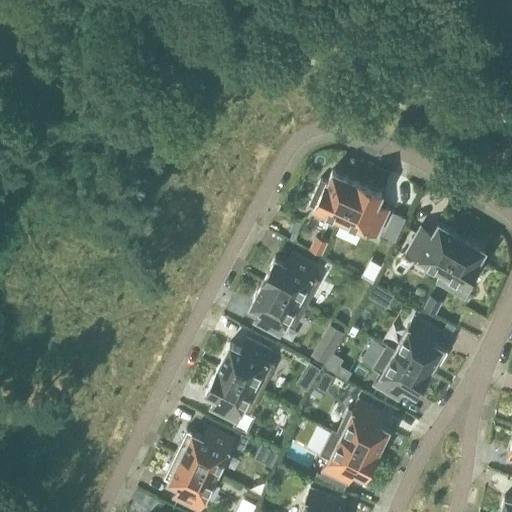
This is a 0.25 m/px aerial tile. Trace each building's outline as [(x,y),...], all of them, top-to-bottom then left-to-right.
[(309,203),(340,218),(357,181),(332,169),(327,181),(320,178),(309,203)] [(382,192),(357,181),(340,218),(377,234),(388,209),(376,204),(382,192)] [(407,249),(441,270),(462,234),(438,221),(432,232),(420,226),(407,249)] [(390,226),(385,237),(395,241),(400,231),(390,226)] [(485,248),(462,234),(441,270),(471,287),(485,263),(479,259),(485,248)] [(320,254),(326,243),(315,237),(309,248),(320,254)] [(275,256),(262,280),(298,299),(317,264),(293,251),(287,262),(275,256)] [(279,334),(298,299),(262,280),(250,304),(261,310),(255,321),(279,334)] [(374,285),(368,295),(373,298),(379,288),(374,285)] [(423,308),(434,313),(440,302),(429,296),(423,308)] [(429,369),(429,370),(434,373),(448,349),(432,339),(438,328),(415,314),(394,348),(429,369)] [(448,335),(453,327),(446,322),(440,331),(448,335)] [(217,366),(254,384),(272,348),(247,336),(241,348),(229,342),(217,366)] [(322,341),(313,355),(324,362),(333,348),(322,341)] [(415,392),(429,370),(429,369),(394,348),(374,383),(397,397),(404,386),(415,392)] [(320,368),(310,361),(304,371),(314,378),(320,368)] [(254,384),(217,366),(205,390),(217,396),(211,408),(236,420),(254,384)] [(347,380),(351,374),(339,367),(335,373),(347,380)] [(323,369),(314,387),(326,392),(335,374),(323,369)] [(358,397),(340,433),(377,451),(389,427),(377,421),(383,409),(358,397)] [(187,427),(175,452),(217,472),(234,436),(210,424),(204,436),(187,427)] [(365,475),(377,451),(340,433),(322,469),(347,481),(353,470),(365,475)] [(200,508),(217,472),(175,452),(163,476),(181,485),(175,496),(200,508)] [(310,486),(300,511),(341,511),(331,508),(336,496),(310,486)] [(511,511),(511,497),(505,495),(499,511),(511,511)]
